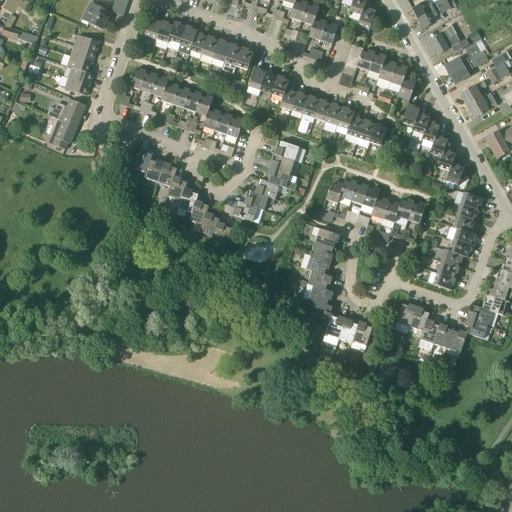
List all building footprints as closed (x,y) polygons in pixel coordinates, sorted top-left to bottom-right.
[(256,7),(258,1),(255,0),(252,0),(251,5),(245,3),(244,6),(255,10),(256,7)] [(353,0),(353,2),(350,12),(361,16),(364,8),(367,0),(353,0)] [(453,0),(448,3),(445,0),(440,0),(428,7),(426,2),(413,10),(418,20),(453,1),(453,0)] [(434,18),(451,9),(456,5),(453,1),(418,20),(424,30),(437,22),(434,18)] [(301,5),(296,3),(295,3),(295,6),(294,6),(290,19),(301,23),(307,7),(307,8),(307,7),(308,4),(302,2),(301,5)] [(83,20),(89,23),(102,30),(107,20),(109,21),(112,15),(91,4),(83,20)] [(313,27),(315,22),(320,8),(313,5),(312,9),(307,7),(307,8),(307,7),(301,23),(313,26),(313,27)] [(376,12),(364,8),(361,16),(358,27),(370,31),(376,12)] [(277,21),(280,12),(274,10),(272,16),(267,13),(268,10),(267,10),(266,14),(265,17),(277,21)] [(285,13),(280,12),(277,21),(288,25),(289,21),(283,19),(285,13)] [(10,29),(16,19),(10,16),(4,27),(4,28),(10,29)] [(157,22),(158,20),(151,18),(145,36),(156,40),(162,24),(157,22)] [(326,26),(327,23),(321,21),(320,24),(315,22),(313,27),(313,26),(309,38),(321,42),(326,26)] [(163,22),(162,24),(156,40),(168,44),(169,41),(174,28),(173,28),(168,26),(169,24),(163,22)] [(181,27),(182,25),(175,23),(173,28),(174,28),(169,41),(181,45),(186,29),(181,27)] [(326,26),(321,42),(332,45),(339,27),(332,24),(331,28),(326,26)] [(181,45),(191,49),(192,49),(197,33),(192,31),(193,29),(187,26),(186,29),(181,45)] [(438,56),(451,49),(455,55),(471,46),(467,39),(461,43),(457,36),(451,26),(443,30),(445,32),(430,41),(438,56)] [(19,32),(10,29),(4,28),(2,36),(17,41),(17,40),(19,32)] [(293,30),(292,32),(286,30),(284,38),(295,42),(298,32),(293,30)] [(19,32),(17,40),(36,45),(38,38),(19,32)] [(306,45),(307,42),(301,40),(303,34),(298,32),(295,42),(306,45)] [(471,45),(481,40),(476,32),(467,37),(471,45)] [(192,49),(191,49),(190,52),(202,56),(208,39),(203,38),(204,35),(197,33),(192,49)] [(74,47),(96,54),(99,43),(78,36),(74,47)] [(202,56),(214,60),(219,43),(215,42),(215,39),(209,37),(208,39),(202,56)] [(226,45),(227,43),(220,41),(219,43),(214,60),(225,64),(231,47),(226,45)] [(470,59),(461,64),(459,59),(445,67),(450,76),(485,56),(486,57),(489,55),(486,50),(483,52),(480,47),(478,49),(476,44),(465,50),(470,59)] [(225,64),(237,67),(242,51),(237,49),(238,47),(231,45),(231,47),(225,64)] [(362,53),(363,49),(352,46),(350,51),(361,55),(362,52),(362,53)] [(92,64),(96,54),(74,47),(71,57),(92,64)] [(40,48),(38,54),(45,57),(45,56),(47,51),(40,48)] [(243,49),(242,51),(237,67),(248,71),(253,55),(248,53),(249,51),(243,49)] [(314,61),(317,51),(312,49),(310,55),(304,53),(303,57),(314,61)] [(327,61),(321,59),(323,53),(317,51),(314,61),(326,65),(327,61)] [(359,61),(361,55),(350,51),(348,57),(359,61)] [(374,56),(374,57),(375,53),(369,51),(368,54),(362,53),(362,52),(361,55),(359,61),(358,66),(357,68),(369,72),(374,56)] [(380,76),(384,64),(387,57),(380,55),(379,58),(374,57),(374,56),(369,72),(380,76)] [(502,55),(492,62),(496,69),(506,62),(502,55)] [(485,56),(450,76),(455,86),(469,78),(466,73),(481,65),(488,61),(486,57),(485,56)] [(89,74),(92,64),(71,57),(67,68),(72,69),(89,74)] [(358,66),(359,61),(348,57),(346,63),(358,66)] [(41,69),(43,63),(35,60),(32,66),(41,69)] [(378,79),(390,83),(395,68),(396,68),(397,65),(390,62),(389,66),(384,64),(380,76),(378,79)] [(357,68),(358,66),(346,63),(344,68),(356,72),(357,68)] [(504,64),(496,69),(502,79),(509,75),(504,64)] [(403,82),(404,82),(408,68),(402,66),(401,69),(396,68),(395,68),(390,83),(401,87),(403,82)] [(354,78),(356,72),(344,68),(342,74),(354,78)] [(94,76),(89,74),(72,69),(69,79),(90,86),(94,76)] [(249,87),(260,91),(267,73),(255,69),(249,87)] [(492,84),(502,79),(496,69),(487,74),(492,84)] [(145,75),(146,72),(140,70),(139,73),(133,71),(128,87),(140,91),(145,75)] [(260,91),(272,95),(278,79),(273,77),(274,75),(267,73),(260,91)] [(156,79),(157,79),(158,76),(151,74),(150,77),(145,75),(140,91),(151,95),(156,79)] [(352,84),(354,78),(342,74),(341,80),(352,84)] [(14,77),(11,83),(18,86),(21,80),(14,77)] [(286,89),(287,89),(289,83),(284,81),(284,79),(278,77),(278,79),(272,95),(283,99),(286,89)] [(167,86),(169,80),(163,78),(162,81),(157,79),(156,79),(151,95),(162,98),(167,86)] [(87,97),(90,86),(69,79),(65,90),(87,97)] [(350,89),(352,84),(341,80),(339,86),(350,89)] [(398,97),(410,101),(416,83),(410,80),(408,84),(404,82),(403,82),(401,87),(398,97)] [(467,107),(482,99),(478,92),(486,87),(484,82),(475,87),(460,95),(467,107)] [(178,90),(179,87),(173,85),(172,88),(167,86),(162,98),(161,102),(173,105),(178,90)] [(189,94),(190,94),(191,91),(184,88),(183,92),(178,90),(173,105),(184,109),(189,94)] [(280,108),(291,111),(297,95),(292,93),(293,91),(287,89),(286,89),(283,99),(280,108)] [(201,97),(201,98),(202,94),(196,92),(195,95),(190,94),(189,94),(184,109),(196,113),(201,97)] [(511,105),(511,92),(503,97),(509,107),(511,105)] [(303,97),(304,95),(298,93),(297,95),(291,111),(303,115),(308,99),(303,97)] [(384,102),(386,96),(380,94),(378,100),(384,102)] [(20,104),(30,104),(31,95),(20,95),(20,104)] [(128,104),(131,98),(125,96),(122,106),(133,110),(134,107),(128,104)] [(209,112),(214,98),(207,96),(206,99),(201,98),(201,97),(196,113),(206,117),(207,117),(209,112)] [(384,102),(390,104),(392,98),(386,96),(384,102)] [(303,115),(314,119),(320,103),(315,101),(316,99),(309,97),(308,99),(303,115)] [(482,99),(467,107),(474,120),(489,111),(497,107),(494,101),(486,106),(482,99)] [(326,105),(327,103),(320,100),(320,103),(314,119),(326,123),(331,106),(326,105)] [(64,117),(79,123),(86,107),(71,101),(67,111),(60,109),(56,119),(59,121),(63,121),(64,117)] [(145,113),(148,104),(143,102),(140,109),(134,107),(133,110),(145,113)] [(18,103),(14,111),(23,116),(27,108),(18,103)] [(156,117),(157,114),(150,112),(153,106),(148,104),(145,113),(156,117),(155,120),(155,121),(156,117)] [(326,123),(337,127),(342,110),(338,109),(338,106),(332,104),(331,106),(326,123)] [(408,105),(404,117),(403,120),(402,124),(414,128),(419,113),(419,114),(420,109),(408,105)] [(343,108),(342,110),(337,127),(348,131),(349,131),(353,117),(354,114),(349,113),(350,110),(343,108)] [(220,116),(221,113),(215,111),(214,114),(209,112),(207,117),(206,117),(203,128),(214,132),(220,116)] [(166,124),(170,115),(164,113),(162,119),(156,117),(155,121),(166,124)] [(412,132),(424,136),(429,122),(430,120),(424,118),(425,116),(419,114),(419,113),(414,128),(412,132)] [(178,128),(179,125),(173,123),(175,117),(170,115),(166,124),(178,128)] [(231,120),(232,120),(233,117),(226,115),(225,118),(220,116),(214,132),(226,135),(231,120)] [(70,145),(79,123),(64,117),(63,121),(59,121),(56,119),(54,124),(49,135),(52,137),(49,144),(53,146),(65,151),(68,144),(70,145)] [(347,135),(358,139),(364,123),(359,121),(360,119),(353,117),(349,131),(348,131),(347,135)] [(226,135),(238,139),(244,121),(238,118),(236,122),(232,120),(231,120),(226,135)] [(370,125),(371,123),(364,120),(364,123),(358,139),(369,143),(375,127),(370,125)] [(189,132),(192,123),(187,121),(186,124),(180,122),(179,125),(178,128),(189,132)] [(424,136),(422,140),(433,144),(434,144),(436,136),(437,136),(440,128),(434,126),(435,124),(429,122),(424,136)] [(369,143),(381,147),(387,131),(382,129),(382,126),(376,124),(375,127),(369,143)] [(497,160),(511,152),(509,147),(511,145),(511,128),(502,135),(500,132),(485,140),(497,160)] [(443,138),(437,136),(436,136),(434,144),(433,144),(430,154),(442,158),(444,150),(445,150),(448,142),(442,140),(443,138)] [(208,150),(211,141),(206,139),(205,142),(199,140),(197,147),(208,150)] [(219,154),(221,151),(215,149),(217,143),(215,142),(215,140),(212,139),(212,141),(211,141),(208,150),(219,154)] [(279,149),(277,148),(274,156),(295,162),(299,149),(281,143),(279,149)] [(234,149),(229,147),(228,149),(225,148),(225,147),(222,146),(221,151),(219,154),(231,158),(234,149)] [(133,169),(146,174),(151,159),(152,156),(146,154),(147,152),(139,149),(133,169)] [(451,152),(445,150),(444,150),(442,158),(438,168),(449,172),(450,172),(453,164),(455,156),(450,154),(451,152)] [(295,162),(274,156),(277,157),(275,162),(272,162),(270,169),(290,176),(295,162)] [(151,161),(151,159),(146,174),(144,179),(157,183),(164,163),(157,161),(157,163),(151,161)] [(157,183),(171,188),(174,177),(175,177),(177,170),(171,168),(172,166),(164,163),(157,183)] [(450,172),(449,172),(446,182),(458,186),(463,170),(458,168),(459,166),(453,164),(450,172)] [(288,182),(290,176),(270,169),(268,176),(270,177),(268,183),(266,182),(265,182),(280,187),(280,188),(287,190),(287,189),(295,192),(297,187),(295,185),(288,182)] [(182,180),(175,177),(174,177),(171,188),(167,197),(181,202),(181,201),(185,189),(186,189),(187,184),(181,182),(182,180)] [(285,196),(287,190),(280,188),(280,187),(265,182),(266,182),(262,181),(260,187),(258,186),(255,193),(255,194),(269,199),(275,201),(278,193),(285,196)] [(356,186),(357,186),(358,183),(351,181),(350,184),(345,182),(344,185),(340,198),(351,202),(356,186)] [(344,185),(338,183),(337,186),(331,185),(326,200),(338,204),(340,198),(344,185)] [(367,190),(368,190),(369,187),(363,185),(362,188),(357,186),(356,186),(351,202),(362,206),(367,190)] [(196,201),(198,196),(192,194),(192,192),(186,189),(185,189),(181,201),(181,202),(178,209),(187,212),(192,214),(196,201)] [(377,200),(377,201),(380,191),(374,189),(373,192),(368,190),(367,190),(362,206),(373,209),(374,209),(377,200)] [(273,206),(275,201),(269,199),(255,194),(255,193),(251,192),(249,198),(246,197),(244,204),(244,205),(258,209),(258,210),(264,212),(267,204),(273,206)] [(483,200),(464,194),(460,206),(479,212),(476,211),(478,206),(480,207),(483,200)] [(388,204),(390,201),(383,199),(382,202),(377,201),(377,200),(374,209),(373,209),(371,216),(382,220),(388,204)] [(412,205),(413,205),(415,202),(408,200),(407,203),(401,201),(400,205),(396,217),(397,217),(407,221),(412,205)] [(203,204),(196,201),(192,214),(187,212),(185,218),(190,219),(189,221),(196,224),(193,231),(200,233),(202,225),(207,213),(209,208),(202,206),(203,204)] [(244,205),(244,204),(240,203),(238,209),(235,208),(233,216),(253,223),(256,215),(262,218),(264,212),(258,210),(258,209),(244,205)] [(400,205),(394,203),(393,206),(388,204),(382,220),(395,224),(397,217),(396,217),(400,205)] [(407,221),(420,225),(426,206),(420,204),(418,207),(413,205),(412,205),(407,221)] [(460,206),(456,217),(475,223),(473,222),(474,217),(476,218),(479,212),(460,206)] [(345,221),(348,212),(342,210),(340,216),(335,214),(333,217),(345,221)] [(332,223),(333,217),(335,214),(328,212),(327,215),(322,213),(320,219),(332,223)] [(356,225),(359,215),(348,212),(345,221),(356,225)] [(200,233),(213,238),(218,223),(219,223),(219,220),(213,218),(214,216),(207,213),(202,225),(200,233)] [(369,222),(364,220),(365,217),(359,215),(356,225),(367,229),(368,225),(369,222)] [(473,230),(475,223),(456,217),(452,229),(457,230),(471,235),(471,234),(469,234),(470,229),(473,230)] [(218,223),(213,238),(211,243),(225,248),(231,230),(225,228),(225,225),(219,223),(218,223)] [(376,239),(377,235),(371,233),(373,227),(368,225),(367,229),(365,235),(376,239)] [(401,240),(403,237),(397,235),(399,228),(394,226),(391,235),(390,236),(401,240)] [(335,243),(338,244),(340,236),(320,230),(317,238),(311,236),(309,241),(315,243),(333,249),(335,243)] [(414,241),(408,238),(410,232),(405,230),(403,237),(401,240),(413,244),(414,241)] [(457,230),(453,241),(472,248),(472,247),(470,247),(471,242),(474,243),(476,236),(471,234),(471,235),(457,230)] [(390,236),(391,235),(379,231),(377,235),(376,239),(388,243),(390,236)] [(470,254),(472,248),(453,241),(449,252),(449,253),(463,257),(463,258),(466,258),(467,253),(470,254)] [(311,256),(331,263),(333,256),(331,256),(333,249),(315,243),(311,256)] [(449,253),(449,252),(445,251),(441,263),(459,269),(459,268),(457,268),(459,263),(461,264),(463,258),(463,257),(449,253)] [(331,263),(311,256),(306,270),(312,272),(326,277),(327,276),(324,276),(326,270),(329,270),(331,263)] [(506,265),(504,265),(501,272),(511,275),(511,260),(508,259),(506,265)] [(441,263),(437,274),(455,280),(456,280),(453,279),(455,274),(457,275),(459,269),(441,263)] [(312,272),(307,285),(313,287),(328,292),(325,291),(327,285),(330,286),(332,278),(327,276),(326,277),(312,272)] [(499,278),(497,277),(495,284),(511,289),(511,275),(501,272),(499,278)] [(433,286),(448,291),(449,291),(451,286),(453,287),(455,280),(437,274),(433,286)] [(507,303),(509,304),(511,295),(511,289),(495,284),(493,290),(491,290),(488,297),(507,303)] [(313,287),(309,300),(314,302),(329,307),(327,306),(329,300),(331,301),(333,293),(328,292),(313,287)] [(482,309),(496,314),(502,317),(507,303),(488,297),(486,303),(484,302),(482,309)] [(330,314),(332,308),(329,307),(314,302),(310,316),(324,321),(323,324),(328,326),(329,322),(330,322),(332,315),(330,314)] [(409,328),(416,308),(409,305),(408,308),(402,305),(396,323),(409,328)] [(468,320),(488,327),(488,326),(492,327),(496,314),(482,309),(475,307),(472,313),(470,313),(468,320)] [(423,312),(424,310),(416,308),(409,328),(418,331),(416,336),(421,338),(423,332),(427,321),(429,315),(423,312)] [(339,340),(346,320),(338,317),(338,319),(332,317),(333,315),(332,315),(330,322),(329,322),(328,326),(325,335),(339,340)] [(352,324),(353,322),(346,320),(339,340),(352,344),(353,342),(352,342),(359,324),(358,326),(352,324)] [(488,327),(468,320),(465,327),(468,328),(466,333),(467,334),(483,340),(488,327)] [(433,345),(440,325),(439,327),(433,325),(434,323),(427,321),(423,332),(421,338),(418,347),(431,352),(434,345),(433,345)] [(353,342),(366,347),(372,329),(366,327),(367,325),(359,322),(359,324),(352,342),(353,342)] [(446,330),(447,327),(440,325),(433,345),(434,345),(447,350),(453,332),(446,330)] [(466,333),(463,333),(460,331),(459,334),(453,332),(447,350),(460,354),(467,334),(466,333)]
